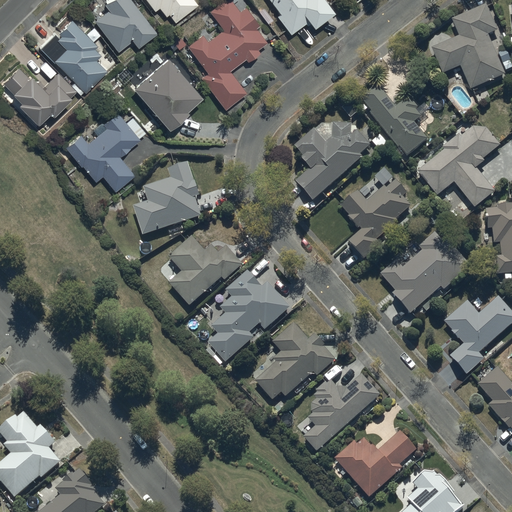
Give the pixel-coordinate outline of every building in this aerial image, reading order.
[(104,0),(108,5),(92,17),(116,49),(131,38),(136,45),(157,30),(134,0),(104,0)] [(146,0),(152,8),(158,4),(164,14),(168,12),(173,20),(199,3),(196,0),(146,0)] [(224,107),(246,90),(229,67),(244,56),(247,59),(259,50),(256,46),(265,39),(254,25),(258,22),(245,4),(239,9),(231,0),(218,0),(208,8),(222,26),(206,39),(201,33),(186,45),(206,71),(200,76),(224,107)] [(271,0),(279,10),(276,13),(289,32),(304,20),(306,23),(310,20),(312,23),(333,6),(328,0),(271,0)] [(497,29),(486,4),(451,18),(459,36),(431,48),(442,74),(460,67),(469,89),(506,74),(488,33),(497,29)] [(39,43),(53,58),(84,90),(106,69),(95,58),(99,53),(93,47),(96,44),(70,16),(57,29),(59,32),(57,34),(53,30),(39,43)] [(167,55),(133,84),(167,124),(185,108),(184,107),(201,92),(194,84),(198,81),(175,54),(170,58),(167,55)] [(18,97),(17,99),(35,118),(48,107),(51,110),(69,92),(71,94),(76,89),(57,69),(42,84),(28,70),(25,72),(18,64),(2,79),(18,97)] [(394,105),(376,83),(359,96),(406,155),(427,138),(414,121),(421,116),(415,108),(418,106),(408,94),(394,105)] [(78,131),(64,144),(94,178),(101,172),(114,187),(134,170),(120,154),(139,137),(138,136),(144,130),(131,115),(125,120),(115,109),(93,128),(96,132),(86,141),(78,131)] [(310,169),(296,180),(312,199),(362,157),(360,154),(371,145),(357,129),(351,134),(352,123),(332,121),(331,138),(327,141),(315,127),(293,144),(303,156),(301,157),(310,169)] [(444,150),(416,171),(437,194),(452,181),(476,207),(495,191),(475,169),(484,161),(482,159),(499,143),(486,128),(472,126),(462,135),(460,133),(441,147),(444,150)] [(133,206),(142,235),(201,216),(195,197),(199,196),(188,162),(166,169),(169,178),(143,186),(148,201),(133,206)] [(407,192),(395,179),(385,188),(383,185),(366,200),(356,189),(339,205),(360,229),(347,241),(364,259),(380,245),(375,240),(397,220),(395,218),(410,204),(402,196),(407,192)] [(497,207),(485,208),(487,228),(492,227),(493,243),(500,242),(501,255),(494,256),(496,274),(505,273),(505,279),(511,278),(511,272),(511,203),(497,205),(497,207)] [(396,259),(394,261),(380,272),(395,290),(391,292),(409,313),(440,286),(443,290),(471,267),(447,238),(443,241),(435,232),(418,246),(422,250),(402,267),(396,259)] [(181,271),(169,282),(188,305),(221,278),(224,280),(242,265),(226,246),(218,253),(212,245),(205,252),(192,236),(168,256),(181,271)] [(217,333),(207,342),(225,362),(253,338),(249,332),(259,323),(264,330),(290,308),(268,282),(261,287),(248,270),(225,289),(231,297),(220,306),(225,313),(210,326),(217,333)] [(478,313),(467,300),(444,321),(463,344),(451,355),(467,373),(484,358),(479,352),(511,323),(511,312),(498,296),(478,313)] [(263,373),(256,380),(255,381),(273,400),(281,393),(284,396),(312,371),(317,376),(335,359),(323,346),(324,344),(314,333),(307,340),(293,322),(271,342),(280,352),(274,357),(272,356),(259,368),(263,373)] [(511,384),(496,367),(478,385),(492,400),(488,405),(509,428),(510,427),(511,429),(511,384)] [(380,394),(361,374),(347,387),(337,387),(331,379),(315,391),(316,393),(313,396),(316,399),(311,403),(310,412),(312,414),(307,419),(314,426),(303,437),(316,451),(380,394)] [(10,453),(0,460),(0,480),(14,497),(39,476),(41,478),(60,462),(48,447),(54,442),(40,425),(37,427),(24,411),(17,417),(15,415),(0,427),(0,431),(0,432),(0,431),(0,448),(3,445),(10,453)] [(354,441),(335,458),(368,498),(402,468),(399,464),(416,450),(399,431),(377,450),(372,444),(370,445),(364,438),(357,444),(354,441)] [(72,474),(72,472),(62,480),(63,481),(55,488),(59,494),(36,511),(93,511),(104,504),(94,492),(96,490),(79,469),(72,474)] [(412,503),(401,511),(456,511),(464,506),(452,492),(453,491),(440,475),(436,475),(435,471),(423,471),(412,481),(418,488),(407,497),(412,503)]
